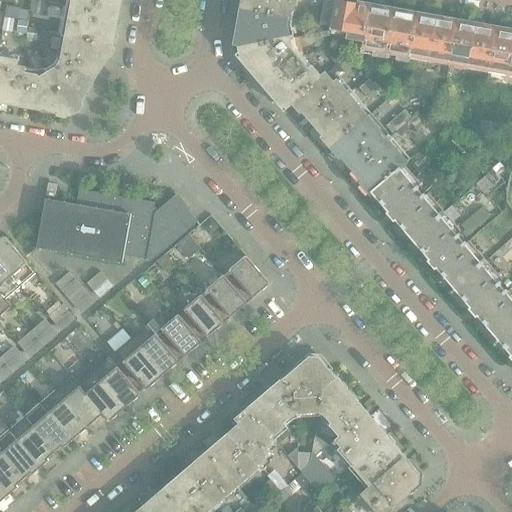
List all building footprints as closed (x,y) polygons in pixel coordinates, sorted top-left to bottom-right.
[(113,44),(120,0),(71,0),(65,36),(113,44)] [(294,12),(296,0),(242,0),(238,29),(235,43),(238,44),(240,50),(291,41),(287,26),(290,11),(294,12)] [(362,42),(369,6),(337,0),(325,0),(324,10),(305,6),(302,22),(333,27),(332,30),(348,33),(347,39),(362,42)] [(35,15),(38,2),(32,1),(29,14),(35,15)] [(385,57),(386,54),(393,10),(369,6),(362,42),(361,49),(373,52),(373,55),(385,57)] [(26,20),(27,13),(28,12),(17,10),(16,18),(26,20)] [(410,55),(417,14),(393,10),(386,54),(398,56),(397,60),(409,62),(410,55)] [(449,62),(456,23),(451,22),(451,21),(442,19),(441,20),(435,19),(435,18),(417,14),(410,55),(449,62)] [(489,69),(496,30),(491,29),(491,28),(481,26),(481,27),(474,26),(474,25),(462,22),(461,24),(456,23),(449,62),(446,81),(452,82),(454,74),(468,76),(470,66),(489,69)] [(511,31),(501,30),(501,31),(496,30),(489,69),(511,73),(511,31)] [(28,31),(27,40),(27,41),(35,42),(38,39),(39,33),(28,31)] [(74,113),(107,57),(112,47),(113,44),(65,36),(60,61),(54,70),(47,73),(70,112),(74,113)] [(27,41),(25,51),(37,50),(35,42),(27,41)] [(308,69),(297,56),(293,52),(291,41),(240,50),(241,54),(238,56),(284,109),(294,101),(326,73),(325,72),(321,76),(312,66),(308,69)] [(334,65),(342,57),(336,50),(328,59),(334,65)] [(358,69),(361,54),(352,52),(350,63),(358,69)] [(70,112),(47,73),(37,79),(35,77),(23,74),(23,70),(14,68),(15,62),(0,58),(0,101),(70,114),(70,112)] [(368,115),(349,93),(337,79),(334,82),(326,73),(294,101),(332,146),(368,115)] [(378,90),(369,80),(359,89),(368,99),(378,90)] [(434,115),(427,107),(418,114),(425,122),(434,115)] [(392,133),(411,117),(405,110),(386,127),(392,133)] [(407,162),(388,139),(368,115),(332,146),(372,192),(407,162)] [(400,136),(409,128),(405,123),(396,131),(400,136)] [(441,216),(401,169),(408,163),(407,162),(372,192),(371,192),(412,240),(441,216)] [(54,197),(56,185),(48,184),(46,196),(54,197)] [(162,250),(196,221),(195,220),(192,222),(184,213),(189,209),(177,196),(161,210),(153,208),(155,203),(79,190),(76,205),(46,200),(37,248),(122,263),(123,256),(149,260),(162,250)] [(481,263),(441,216),(412,240),(453,288),(481,263)] [(219,227),(211,218),(202,226),(210,235),(219,227)] [(200,249),(189,235),(178,244),(189,258),(200,249)] [(36,273),(24,259),(6,237),(0,242),(0,263),(20,287),(36,273)] [(176,267),(165,254),(157,262),(167,274),(176,267)] [(270,284),(246,256),(229,270),(232,274),(226,279),(247,303),(262,290),(261,289),(265,285),(266,286),(270,284)] [(20,287),(0,263),(0,295),(4,300),(20,287)] [(511,320),(511,298),(481,263),(453,288),(494,336),(511,320)] [(93,291),(107,280),(101,272),(87,284),(93,291)] [(62,292),(75,280),(69,273),(56,284),(62,292)] [(152,288),(142,276),(132,284),(143,296),(152,288)] [(247,303),(226,279),(223,276),(206,290),(209,293),(203,298),(224,323),(239,310),(238,308),(242,304),(244,306),(247,303)] [(68,299),(82,288),(75,280),(62,292),(68,299)] [(100,299),(113,287),(107,280),(93,291),(100,299)] [(75,307),(89,295),(82,288),(68,299),(75,307)] [(4,300),(0,295),(0,316),(10,307),(4,300)] [(81,315),(95,303),(89,295),(75,307),(81,315)] [(224,323),(203,298),(201,295),(184,310),(186,313),(181,318),(202,342),(216,329),(215,328),(220,324),(221,326),(224,323)] [(55,324),(68,312),(62,305),(48,317),(55,324)] [(61,332),(75,320),(68,312),(55,324),(61,332)] [(202,342),(181,318),(178,315),(161,329),(164,332),(158,337),(179,362),(194,349),(192,347),(197,343),(198,345),(202,342)] [(37,339),(52,327),(45,319),(31,331),(37,339)] [(511,320),(494,336),(511,356),(511,320)] [(179,362),(158,337),(147,325),(131,339),(163,376),(171,368),(169,367),(174,363),(175,365),(179,362)] [(44,346),(58,334),(52,327),(37,339),(44,346)] [(24,351),(37,339),(31,331),(17,343),(24,351)] [(30,358),(44,346),(37,339),(24,351),(30,358)] [(163,376),(131,339),(115,352),(146,390),(150,387),(148,385),(153,381),(154,383),(163,376)] [(6,365),(21,353),(14,346),(0,358),(6,365)] [(13,373),(27,361),(21,353),(6,365),(13,373)] [(141,395),(109,357),(92,371),(124,409),(133,401),(131,400),(136,396),(137,398),(141,395)] [(324,394),(339,381),(330,370),(329,371),(318,359),(310,358),(299,367),(298,366),(247,410),(272,439),(273,438),(286,426),(284,423),(290,417),(297,414),(320,413),(324,394)] [(0,384),(13,373),(6,365),(0,371),(0,384)] [(124,409),(92,371),(78,384),(108,420),(115,414),(116,416),(124,409)] [(108,420),(78,384),(71,377),(55,391),(86,426),(93,420),(94,422),(102,415),(107,421),(108,420)] [(386,436),(339,381),(324,394),(320,413),(325,417),(331,424),(329,426),(339,437),(335,441),(341,447),(338,450),(352,466),(386,436)] [(86,426),(55,391),(40,404),(72,441),(80,434),(79,432),(86,426)] [(72,441),(40,404),(24,417),(55,453),(62,447),(63,448),(72,441)] [(277,443),(273,438),(272,439),(247,410),(237,419),(240,425),(218,443),(215,443),(209,448),(209,451),(208,452),(238,487),(268,461),(266,459),(272,454),(268,450),(277,443)] [(55,453),(24,417),(9,431),(41,468),(49,461),(48,459),(55,453)] [(41,468),(9,431),(0,438),(0,451),(24,479),(31,473),(32,475),(41,468)] [(408,462),(407,461),(386,436),(352,466),(369,487),(361,494),(376,511),(386,511),(409,493),(408,492),(417,484),(418,475),(407,463),(408,462)] [(24,479),(0,451),(0,482),(10,494),(18,487),(17,485),(24,479)] [(208,511),(238,487),(208,452),(207,453),(204,453),(198,457),(198,461),(174,481),(171,481),(165,486),(165,489),(164,490),(183,511),(208,511)] [(300,471),(311,462),(311,453),(298,453),(297,468),(300,471)] [(286,487),(273,471),(267,476),(270,480),(280,492),(286,487)] [(320,492),(304,473),(295,480),(311,500),(320,492)] [(280,492),(270,480),(263,485),(268,491),(276,496),(280,492)] [(10,494),(0,482),(0,499),(0,500),(1,501),(10,494)] [(280,505),(290,496),(284,489),(275,498),(280,505)] [(183,511),(164,490),(163,491),(160,490),(154,495),(154,498),(138,511),(183,511)] [(305,511),(311,511),(317,508),(312,501),(303,508),(305,511)]
